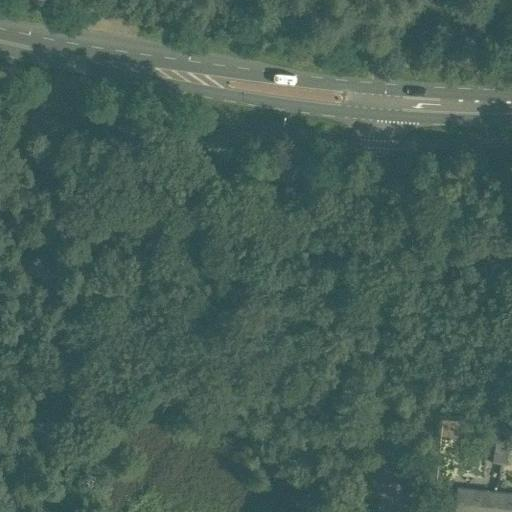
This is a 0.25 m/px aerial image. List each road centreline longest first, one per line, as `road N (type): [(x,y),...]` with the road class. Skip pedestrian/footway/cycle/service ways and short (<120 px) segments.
road 1 (unclassified): [(371,100),(390,511)]
road 2 (primary): [(371,100),(173,75),(0,41)]
road 3 (primary): [(511,108),(371,100)]
